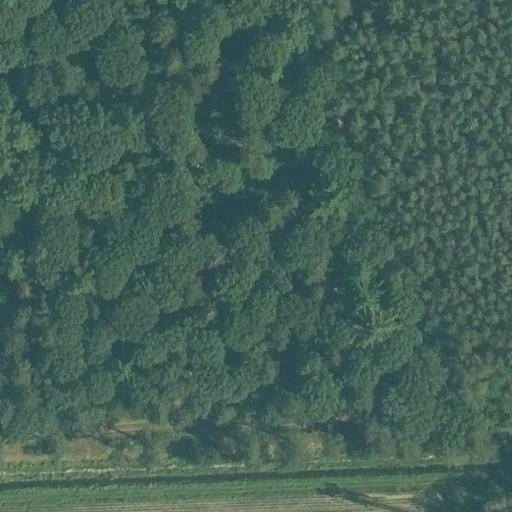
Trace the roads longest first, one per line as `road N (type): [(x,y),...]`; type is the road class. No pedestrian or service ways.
road 1 (track): [(225,0),(394,403)]
road 2 (track): [(0,422),(394,403)]
